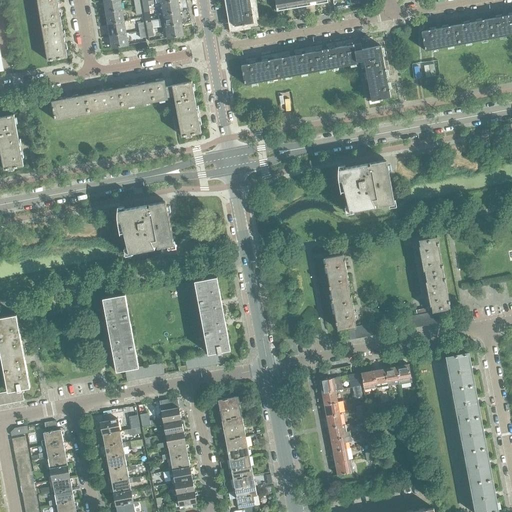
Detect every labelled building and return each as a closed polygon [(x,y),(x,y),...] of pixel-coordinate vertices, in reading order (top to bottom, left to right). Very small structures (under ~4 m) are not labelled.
[(61,23),(58,4),(57,0),(37,0),(38,7),(41,6),(41,11),(39,11),(42,26),(61,23)] [(122,9),(120,0),(103,0),(106,12),(122,9)] [(180,12),(177,0),(176,0),(161,2),(163,14),(180,12)] [(254,22),(249,0),(230,0),(232,8),(235,25),(242,24),(242,25),(245,25),(245,24),(254,22)] [(287,9),(285,0),(274,0),(277,11),(287,9)] [(285,0),(287,9),(297,7),(295,0),(285,0)] [(124,21),(122,9),(106,12),(108,24),(124,21)] [(182,23),(180,12),(163,14),(165,26),(182,23)] [(493,38),(511,34),(511,14),(489,18),(493,38)] [(456,25),(459,44),(493,38),(489,18),(456,25)] [(126,33),(124,21),(108,24),(110,36),(126,33)] [(67,57),(63,38),(61,23),(42,26),(44,41),(46,40),(47,44),(45,45),(47,60),(67,57)] [(182,23),(165,26),(167,38),(184,35),(182,23)] [(425,50),(459,44),(456,25),(421,31),(425,50)] [(128,45),(126,33),(110,36),(112,47),(128,45)] [(365,65),(384,62),(381,46),(362,49),(356,50),(354,44),(341,46),(344,66),(358,63),(357,61),(364,59),(365,65)] [(309,52),(313,72),(344,66),(341,46),(309,52)] [(276,59),(279,78),(313,72),(309,52),(276,59)] [(279,78),(276,59),(241,65),(245,84),(279,78)] [(384,62),(365,65),(372,100),(391,97),(384,62)] [(151,83),(154,102),(168,99),(168,97),(175,96),(175,99),(194,95),(192,81),(173,85),(169,86),(166,87),(165,80),(151,83)] [(119,89),(123,108),(154,102),(151,83),(135,86),(119,89)] [(86,95),(89,114),(123,108),(119,89),(102,92),(86,95)] [(55,120),(89,114),(86,95),(69,98),(52,101),(55,120)] [(198,114),(194,95),(175,99),(182,136),(201,133),(198,114)] [(0,133),(17,131),(14,114),(0,116),(0,133)] [(17,131),(0,133),(0,146),(4,169),(23,166),(21,151),(21,148),(20,145),(17,131)] [(364,164),(346,167),(345,165),(339,165),(339,166),(338,170),(338,171),(338,174),(338,176),(338,179),(339,182),(341,192),(341,191),(344,190),(350,212),(376,207),(375,204),(378,204),(378,207),(395,203),(387,160),(364,164)] [(145,205),(125,209),(125,206),(119,207),(119,206),(118,206),(118,208),(118,211),(118,212),(118,214),(118,216),(118,218),(118,220),(118,222),(118,224),(120,234),(121,234),(120,232),(124,232),(129,253),(155,248),(154,246),(157,245),(158,248),(174,245),(166,201),(145,205)] [(425,270),(426,275),(444,272),(443,267),(443,264),(442,264),(438,245),(439,245),(439,242),(438,242),(437,237),(437,236),(419,239),(419,240),(420,245),(419,245),(421,258),(424,270),(425,270)] [(330,288),(331,294),(349,290),(348,284),(349,284),(347,272),(344,259),(343,260),(342,255),(342,254),(324,257),(324,258),(325,263),(325,266),(326,266),(330,285),(329,285),(330,288)] [(434,311),(441,310),(451,308),(450,308),(449,303),(450,303),(449,300),(445,280),(446,280),(445,277),(444,272),(426,275),(427,281),(426,281),(428,294),(430,306),(432,306),(432,311),(432,312),(434,311)] [(202,317),(224,313),(221,295),(217,277),(195,281),(202,317)] [(348,328),(354,326),(356,326),(354,320),(356,320),(353,308),(351,295),(350,296),(349,290),(331,294),(332,299),(332,302),(333,301),(336,321),(336,324),(337,324),(338,329),(348,328)] [(110,334),(132,330),(125,294),(103,298),(106,316),(110,334)] [(441,310),(434,311),(436,323),(443,322),(441,310)] [(216,352),(224,351),(231,350),(227,331),(224,313),(202,317),(209,354),(210,354),(216,352)] [(0,317),(0,347),(1,354),(23,350),(20,332),(17,315),(0,317)] [(367,336),(373,335),(371,323),(365,324),(367,336)] [(356,338),(354,326),(348,328),(350,339),(356,338)] [(131,368),(137,367),(139,367),(132,330),(110,334),(113,352),(116,371),(125,369),(125,370),(131,368)] [(16,390),(23,388),(30,387),(27,369),(23,350),(1,354),(8,391),(9,391),(16,390)] [(224,351),(216,352),(219,364),(225,363),(223,355),(225,355),(224,351)] [(210,354),(212,365),(219,364),(216,352),(210,354)] [(447,356),(453,389),(474,385),(468,352),(447,356)] [(204,355),(206,366),(212,365),(210,354),(209,354),(204,355)] [(204,355),(198,356),(200,368),(206,366),(204,355)] [(198,356),(192,357),(194,369),(200,368),(198,356)] [(188,370),(194,369),(192,357),(185,358),(187,366),(187,369),(188,370)] [(162,362),(156,364),(158,375),(165,374),(162,362)] [(156,364),(150,365),(152,376),(158,375),(156,364)] [(409,364),(396,366),(399,379),(400,383),(412,381),(411,377),(409,364)] [(150,365),(144,366),(146,378),(152,376),(150,365)] [(137,367),(140,379),(146,378),(144,366),(139,367),(137,367)] [(387,381),(399,379),(396,366),(385,368),(387,381)] [(131,368),(133,380),(140,379),(137,367),(131,368)] [(133,380),(131,368),(125,370),(127,381),(133,380)] [(375,383),(376,388),(388,386),(387,381),(385,368),(373,370),(375,383)] [(365,390),(376,388),(375,383),(373,370),(361,373),(364,386),(365,390)] [(351,380),(352,387),(360,385),(358,373),(347,375),(348,380),(351,380)] [(322,392),(335,390),(333,378),(320,380),(322,392)] [(453,389),(458,420),(480,416),(474,385),(453,389)] [(23,388),(16,390),(18,401),(24,400),(23,392),(24,392),(23,388)] [(230,409),(241,407),(238,396),(232,397),(230,388),(217,391),(220,408),(230,407),(230,409)] [(9,391),(12,403),(18,401),(16,390),(9,391)] [(337,402),(335,390),(322,392),(324,404),(337,402)] [(361,390),(353,391),(355,398),(362,397),(361,390)] [(9,391),(8,391),(3,392),(5,404),(12,403),(9,391)] [(164,422),(181,419),(177,397),(159,400),(163,418),(150,420),(148,412),(140,414),(142,426),(164,422)] [(379,403),(380,410),(392,408),(391,403),(385,404),(385,401),(379,403)] [(340,413),(337,402),(324,404),(326,416),(340,413)] [(242,416),(241,407),(230,409),(230,407),(220,408),(222,420),(242,416)] [(342,426),(340,413),(326,416),(329,428),(342,426)] [(138,415),(129,416),(131,429),(140,427),(138,415)] [(244,427),(242,416),(222,420),(224,428),(233,426),(234,428),(244,427)] [(458,420),(464,452),(486,447),(480,416),(458,420)] [(100,421),(103,433),(120,430),(119,423),(126,422),(125,417),(118,418),(113,419),(105,421),(100,421)] [(166,434),(183,431),(181,419),(164,422),(165,429),(157,431),(158,436),(163,435),(166,434)] [(45,422),(46,432),(58,430),(56,420),(45,422)] [(345,425),(342,426),(329,428),(331,439),(344,437),(351,436),(350,431),(346,432),(345,425)] [(15,428),(11,432),(11,436),(28,433),(27,426),(15,428)] [(246,435),(244,427),(234,428),(233,426),(224,428),(226,439),(246,435)] [(46,444),(63,441),(61,429),(58,430),(46,432),(43,432),(45,440),(41,440),(42,445),(46,444)] [(127,429),(120,430),(103,433),(105,445),(123,442),(121,435),(128,434),(127,429)] [(168,446),(186,443),(183,431),(166,434),(167,442),(164,442),(165,447),(168,446)] [(248,446),(246,435),(226,439),(227,448),(237,446),(238,448),(248,446)] [(13,444),(26,442),(25,436),(12,438),(13,444)] [(352,441),(351,436),(344,437),(331,439),(333,451),(347,448),(345,442),(352,441)] [(142,440),(130,442),(130,446),(131,448),(143,446),(142,440)] [(65,453),(63,441),(46,444),(47,452),(43,452),(44,457),(48,456),(65,453)] [(129,441),(123,442),(105,445),(107,457),(125,454),(123,447),(130,446),(130,442),(129,441)] [(27,448),(26,442),(13,444),(14,450),(27,448)] [(170,458),(188,455),(186,443),(168,446),(169,453),(162,455),(163,459),(170,458)] [(249,455),(248,446),(238,448),(237,446),(227,448),(229,459),(249,455)] [(464,452),(470,483),(492,479),(486,447),(464,452)] [(28,454),(27,448),(14,450),(15,456),(28,454)] [(349,460),(347,448),(333,451),(335,463),(349,460)] [(47,469),(50,468),(68,465),(65,453),(48,456),(49,463),(46,464),(47,469)] [(125,454),(107,457),(109,469),(127,466),(126,459),(129,458),(128,457),(128,454),(128,453),(125,454)] [(29,460),(28,454),(15,456),(16,462),(29,460)] [(173,470),(190,466),(188,455),(170,458),(172,465),(168,466),(169,470),(173,470)] [(252,466),(249,455),(229,459),(231,468),(241,466),(242,468),(252,466)] [(31,465),(29,460),(16,462),(17,468),(31,465)] [(351,460),(349,460),(335,463),(338,475),(351,472),(353,472),(351,460)] [(127,466),(109,469),(112,481),(129,478),(128,471),(136,469),(135,464),(127,466)] [(32,471),(31,465),(17,468),(18,473),(32,471)] [(70,477),(68,465),(50,468),(51,475),(48,476),(49,481),(52,480),(70,477)] [(175,481),(192,478),(190,466),(173,470),(169,470),(171,482),(175,481)] [(253,475),(252,466),(242,468),(241,466),(231,468),(233,479),(253,475)] [(33,477),(32,471),(18,473),(19,479),(33,477)] [(255,486),(253,475),(233,479),(235,487),(245,485),(245,488),(255,486)] [(34,483),(33,477),(19,479),(21,486),(34,483)] [(51,493),(55,492),(72,489),(70,477),(52,480),(54,487),(50,488),(51,493)] [(129,478),(112,481),(114,493),(131,490),(130,483),(138,481),(137,477),(134,478),(134,477),(129,478)] [(175,481),(176,489),(177,494),(195,490),(192,478),(175,481)] [(491,511),(498,511),(492,479),(470,483),(475,511),(491,511)] [(35,489),(34,483),(21,486),(22,491),(35,489)] [(430,491),(428,483),(420,485),(421,493),(430,491)] [(257,495),(255,486),(245,488),(245,485),(235,487),(237,499),(239,509),(256,506),(254,495),(257,495)] [(36,495),(35,489),(22,491),(23,497),(36,495)] [(74,501),(72,489),(55,492),(56,499),(49,500),(50,505),(57,504),(74,501)] [(135,489),(131,490),(114,493),(116,505),(133,501),(132,494),(135,494),(135,489)] [(197,502),(195,490),(177,494),(179,501),(175,501),(176,506),(179,505),(180,506),(197,502)] [(36,495),(23,497),(24,503),(37,501),(36,495)] [(25,509),(38,507),(37,501),(24,503),(25,509)] [(76,511),(74,501),(57,504),(58,511),(52,511),(76,511)] [(136,501),(133,501),(116,505),(117,511),(135,511),(134,506),(137,506),(136,501)]
